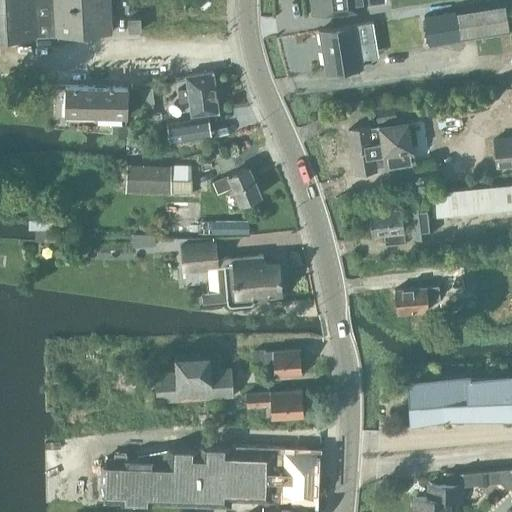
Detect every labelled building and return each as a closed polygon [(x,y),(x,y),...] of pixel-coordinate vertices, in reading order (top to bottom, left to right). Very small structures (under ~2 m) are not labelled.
[(55,34),(112,32),(110,8),(110,0),(0,0),(0,38),(36,36),(36,35),(55,34)] [(177,0),(178,13),(206,12),(206,0),(177,0)] [(310,0),(312,14),(347,9),(345,0),(310,0)] [(369,5),(385,3),(384,0),(359,0),(360,10),(369,9),(369,5)] [(456,11),(372,24),(377,57),(432,48),(431,44),(510,31),(508,23),(505,0),(455,8),(456,11)] [(149,22),(161,22),(160,7),(149,7),(149,22)] [(129,31),(141,30),(141,17),(129,17),(129,31)] [(362,66),(356,24),(320,29),(326,71),(362,66)] [(192,114),(219,110),(214,71),(186,75),(188,87),(181,88),(182,98),(189,97),(192,114)] [(66,112),(96,113),(97,86),(67,85),(66,112)] [(128,86),(97,86),(96,113),(127,114),(128,86)] [(142,103),(154,102),(151,86),(140,87),(142,103)] [(169,140),(210,134),(208,116),(167,122),(169,140)] [(386,168),(415,163),(408,120),(379,124),(379,126),(370,127),(369,126),(349,129),(356,172),(376,169),(375,163),(385,161),(386,168)] [(497,165),(511,163),(511,136),(494,139),(497,165)] [(191,192),(192,165),(126,163),(126,190),(191,192)] [(240,203),(261,195),(249,166),(228,175),(228,176),(214,182),(218,191),(232,185),(240,203)] [(434,216),(511,207),(511,191),(433,200),(434,216)] [(198,201),(169,202),(169,215),(198,215),(198,201)] [(405,238),(430,235),(426,203),(410,205),(413,228),(404,229),(402,208),(370,211),(372,234),(384,233),(385,243),(406,241),(405,238)] [(511,219),(485,223),(487,241),(511,237),(511,219)] [(248,221),(199,220),(199,231),(248,232),(248,221)] [(183,275),(227,271),(231,310),(268,307),(267,296),(282,295),(281,289),(284,289),(282,268),(279,268),(279,262),(264,264),(264,253),(216,257),(215,241),(180,245),(183,275)] [(473,274),(443,276),(444,288),(465,287),(466,291),(475,291),(473,274)] [(428,298),(440,297),(439,285),(395,289),(397,312),(429,309),(428,298)] [(275,374),(301,373),(300,348),(253,351),(254,363),(274,361),(275,374)] [(157,401),(234,396),(232,366),(211,368),(210,353),(175,355),(176,370),(155,371),(157,401)] [(418,409),(418,418),(444,417),(443,405),(467,404),(468,415),(510,413),(508,377),(467,380),(467,376),(441,377),(441,381),(412,383),(413,409),(418,409)] [(272,417),(304,415),(302,389),(246,392),(247,404),(271,403),(272,417)] [(223,405),(201,406),(201,419),(223,418),(223,405)] [(314,502),(316,452),(308,452),(309,447),(294,446),(294,451),(284,451),(285,446),(231,444),(231,448),(199,447),(199,450),(167,449),(167,459),(107,457),(105,501),(230,505),(231,499),(283,501),(283,491),(293,491),(292,501),(314,502)] [(452,511),(452,498),(461,498),(461,484),(431,483),(431,497),(415,497),(415,511),(452,511)]
